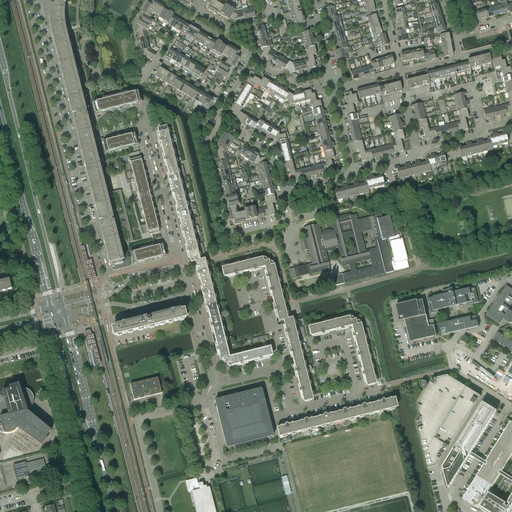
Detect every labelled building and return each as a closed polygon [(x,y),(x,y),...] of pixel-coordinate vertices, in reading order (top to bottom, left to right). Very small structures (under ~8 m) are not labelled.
[(80,28),(78,21),(78,14),(78,8),(80,1),(80,0),(50,0),(51,2),(50,5),(50,11),(49,15),(50,19),(50,25),(51,31),(52,34),(66,91),(73,117),(77,133),(91,130),(76,68),(82,67),(81,63),(75,60),(73,60),(73,58),(74,57),(78,51),(77,48),(71,49),(66,31),(80,28)] [(224,7),(218,3),(219,0),(208,0),(206,3),(210,5),(208,10),(216,15),(218,12),(224,16),(224,17),(228,20),(230,17),(234,10),(225,5),(224,7)] [(302,18),(301,13),(300,10),(302,10),(301,6),(299,7),(298,2),(300,2),(299,0),(287,0),(291,13),(294,25),(305,23),(303,17),(302,18)] [(157,15),(162,8),(163,6),(154,1),(152,5),(148,3),(142,12),(151,17),(153,13),(157,15)] [(505,14),(502,4),(497,6),(499,15),(504,13),(504,14),(505,14)] [(438,5),(429,8),(431,13),(439,10),(438,7),(439,6),(438,5)] [(494,17),(491,8),(486,9),(489,18),(494,17)] [(489,18),(486,9),(476,13),(478,21),(483,20),(484,21),(485,20),(485,19),(489,18)] [(158,19),(167,24),(173,16),(173,14),(169,11),(168,13),(163,10),(158,19)] [(236,11),(234,10),(230,17),(235,20),(244,18),(242,10),(236,11)] [(367,17),(369,22),(378,19),(378,18),(377,18),(376,14),(367,17)] [(442,15),(432,18),(434,23),(442,20),(441,17),(442,17),(442,15)] [(137,24),(139,26),(146,30),(152,21),(143,16),(141,20),(140,20),(137,24)] [(177,18),(173,16),(167,24),(172,27),(177,18)] [(181,21),(177,18),(172,27),(176,29),(181,21)] [(378,19),(369,22),(370,27),(379,25),(378,21),(379,21),(378,19)] [(186,24),(181,21),(176,29),(181,32),(186,24)] [(190,26),(186,24),(181,32),(185,35),(190,26)] [(264,25),(256,27),(255,27),(256,31),(253,31),(253,34),(266,31),(264,25)] [(445,25),(435,28),(437,34),(446,31),(445,27),(445,25)] [(137,30),(139,40),(147,39),(145,32),(146,30),(139,26),(137,30)] [(195,29),(190,26),(185,35),(190,37),(195,29)] [(301,33),(303,38),(312,36),(311,33),(314,32),(313,28),(310,28),(310,31),(301,33)] [(199,32),(195,29),(190,37),(194,40),(199,32)] [(381,30),(372,33),(374,38),(376,37),(382,35),(381,32),(382,31),(381,30)] [(203,34),(199,32),(194,40),(198,43),(203,34)] [(208,37),(203,34),(198,43),(203,45),(208,37)] [(385,34),(382,35),(376,37),(378,42),(387,39),(387,37),(386,38),(385,34)] [(451,40),(450,38),(449,38),(449,34),(440,35),(442,46),(451,44),(450,40),(451,40)] [(270,35),(267,36),(258,38),(258,41),(255,42),(256,44),(268,41),(271,40),(270,35)] [(212,39),(208,37),(203,45),(207,48),(212,39)] [(217,42),(212,39),(207,48),(212,51),(217,42)] [(387,39),(378,42),(379,47),(388,45),(387,41),(388,41),(387,39)] [(316,40),(304,43),(305,49),(313,47),(313,46),(315,46),(314,43),(317,43),(316,40)] [(240,58),(237,56),(236,56),(238,51),(229,46),(228,49),(227,48),(221,45),(222,44),(217,41),(217,42),(212,51),(221,56),(222,54),(223,55),(228,58),(225,63),(224,64),(222,63),(216,72),(225,77),(226,78),(229,73),(228,72),(231,67),(231,66),(234,67),(240,58)] [(453,50),(452,49),(451,44),(442,46),(444,57),(453,55),(452,50),(453,50)] [(270,46),(260,49),(263,51),(261,55),(265,58),(266,57),(270,50),(270,46)] [(313,47),(305,49),(308,59),(314,58),(313,55),(317,54),(315,46),(313,46),(313,47)] [(152,61),(156,54),(150,50),(150,48),(142,50),(142,51),(143,55),(152,61)] [(170,60),(175,52),(171,49),(166,57),(170,60)] [(269,64),(275,53),(270,50),(266,57),(265,58),(268,60),(267,62),(269,64)] [(433,50),(428,51),(430,61),(431,60),(431,59),(437,58),(436,55),(434,55),(433,50)] [(180,54),(175,52),(170,60),(175,63),(180,54)] [(275,53),(269,64),(271,65),(272,62),(275,64),(280,56),(275,53)] [(184,57),(180,54),(175,63),(179,65),(181,61),(184,57)] [(491,63),(489,54),(485,55),(485,54),(484,54),(484,55),(478,57),(480,66),(491,63)] [(278,69),(284,58),(280,56),(275,64),(278,65),(276,68),(278,69)] [(392,56),(386,57),(389,67),(391,66),(390,65),(394,64),(392,56)] [(184,57),(181,61),(179,65),(183,68),(186,64),(188,60),(184,57)] [(389,67),(386,57),(381,59),(384,68),(387,66),(387,67),(389,67)] [(480,66),(478,57),(474,58),(473,57),(472,57),(472,58),(468,59),(468,62),(470,68),(480,66)] [(495,68),(500,67),(506,65),(504,60),(502,61),(501,57),(492,59),(495,68)] [(284,58),(278,69),(280,70),(281,68),(284,69),(289,61),(284,58)] [(308,59),(303,60),(305,69),(305,70),(316,67),(314,58),(308,59)] [(188,60),(186,64),(183,68),(188,71),(193,62),(188,60)] [(289,61),(284,69),(288,69),(289,74),(295,72),(294,71),(292,63),(289,61)] [(379,70),(376,61),(370,62),(371,65),(373,71),(374,71),(377,70),(379,70)] [(197,65),(193,62),(188,71),(192,73),(195,69),(197,65)] [(298,62),(292,63),(294,71),(295,72),(298,72),(298,74),(301,74),(298,62)] [(159,79),(164,70),(160,68),(162,65),(158,63),(155,69),(158,71),(154,76),(159,79)] [(197,65),(195,69),(192,73),(196,76),(199,72),(201,68),(197,65)] [(371,65),(366,66),(369,76),(371,75),(371,74),(374,73),(374,71),(373,71),(371,65)] [(506,65),(500,67),(503,78),(511,75),(511,74),(510,67),(506,68),(506,65)] [(366,66),(361,68),(364,77),(367,76),(368,76),(369,76),(366,66)] [(201,68),(199,72),(196,76),(201,79),(203,75),(206,70),(201,68)] [(168,73),(164,70),(159,79),(163,81),(166,77),(168,73)] [(356,70),(351,71),(353,80),(357,79),(357,80),(359,79),(356,70)] [(225,77),(216,72),(214,76),(222,81),(225,77)] [(168,73),(166,77),(163,81),(168,84),(170,80),(173,76),(168,73)] [(173,76),(170,80),(168,84),(172,87),(177,78),(173,76)] [(222,81),(214,76),(211,81),(219,86),(222,81)] [(249,77),(245,84),(246,85),(253,89),(256,84),(259,79),(254,77),(253,79),(249,77)] [(261,81),(259,79),(256,84),(265,90),(269,83),(270,83),(270,82),(263,77),(261,81)] [(182,81),(177,78),(172,87),(177,89),(182,81)] [(186,84),(182,81),(177,89),(181,92),(183,88),(186,84)] [(269,83),(265,90),(270,93),(276,82),(274,81),(273,83),(270,82),(270,83),(269,83)] [(276,82),(270,93),(274,95),(279,87),(277,86),(278,83),(276,82)] [(186,84),(183,88),(181,92),(185,95),(188,90),(190,86),(186,84)] [(253,89),(246,85),(245,84),(243,87),(241,85),(240,87),(250,94),(253,89)] [(190,86),(188,90),(185,95),(190,97),(192,93),(195,89),(190,86)] [(282,89),(279,87),(274,95),(279,98),(286,87),(284,86),(282,89)] [(250,94),(240,87),(238,89),(241,91),(239,93),(240,94),(248,98),(250,94)] [(286,87),(279,98),(284,101),(288,100),(287,96),(289,93),(286,91),(288,89),(286,87)] [(195,89),(192,93),(190,97),(194,100),(197,96),(199,92),(195,89)] [(302,92),(299,93),(299,90),(297,91),(300,103),(305,101),(303,93),(302,92)] [(316,101),(315,96),(314,93),(312,94),(311,90),(302,92),(303,93),(305,101),(310,100),(311,103),(316,101)] [(133,92),(130,93),(122,95),(124,106),(130,105),(130,106),(133,106),(132,104),(140,102),(139,96),(137,91),(133,92)] [(199,92),(197,96),(194,100),(199,103),(204,94),(199,92)] [(358,103),(356,94),(352,95),(351,92),(344,94),(347,105),(352,104),(353,104),(358,103)] [(453,95),(455,101),(464,98),(463,95),(466,95),(466,92),(453,95)] [(248,98),(240,94),(239,93),(238,96),(235,95),(234,96),(245,103),(248,98)] [(208,97),(204,94),(199,103),(203,105),(208,97)] [(122,95),(109,98),(112,109),(117,108),(117,110),(120,109),(119,107),(124,106),(122,95)] [(245,103),(234,96),(233,98),(235,100),(234,102),(235,103),(242,108),(245,103)] [(212,99),(208,97),(203,105),(208,108),(210,104),(213,106),(216,100),(213,98),(212,99)] [(96,113),(104,111),(104,113),(107,112),(106,111),(112,109),(109,98),(93,102),(96,113)] [(322,108),(320,100),(316,101),(311,103),(309,103),(309,106),(311,105),(313,111),(322,108)] [(235,103),(234,102),(230,110),(233,112),(232,114),(236,117),(239,112),(242,108),(235,103)] [(468,103),(456,106),(457,111),(465,109),(467,109),(466,106),(469,105),(468,103)] [(354,109),(353,104),(352,104),(347,105),(340,107),(342,114),(345,113),(346,117),(355,115),(354,109)] [(499,106),(494,107),(496,117),(499,116),(500,119),(502,118),(499,106)] [(423,109),(415,111),(414,111),(415,114),(412,115),(412,117),(425,114),(423,109)] [(465,109),(457,111),(460,121),(460,122),(465,120),(465,118),(469,117),(467,109),(465,109)] [(483,110),(485,118),(485,119),(489,119),(489,121),(492,121),(489,109),(483,110)] [(249,118),(239,112),(236,117),(239,118),(237,122),(244,126),(245,125),(244,125),(249,118)] [(326,113),(314,116),(315,121),(325,119),(324,116),(327,115),(326,113)] [(389,117),(390,122),(400,120),(399,117),(402,116),(401,114),(389,117)] [(253,120),(249,118),(244,125),(245,125),(244,126),(246,127),(245,130),(247,131),(253,120)] [(426,119),(418,121),(417,121),(419,129),(422,128),(423,131),(429,130),(429,129),(426,119)] [(253,120),(247,131),(249,132),(250,130),(253,131),(255,128),(256,127),(258,123),(253,120)] [(260,120),(258,123),(256,127),(255,128),(258,130),(256,132),(258,134),(265,123),(260,120)] [(460,121),(455,123),(457,131),(457,132),(468,129),(465,120),(460,122),(460,121)] [(269,126),(265,123),(258,134),(260,135),(262,132),(264,134),(265,133),(269,126)] [(329,123),(317,126),(318,132),(327,129),(327,126),(329,125),(329,123)] [(450,124),(444,125),(447,135),(450,134),(450,137),(453,136),(450,124)] [(358,125),(350,127),(348,127),(349,130),(346,131),(347,133),(359,130),(358,125)] [(404,125),(392,128),(393,133),(401,131),(402,130),(402,128),(405,127),(404,125)] [(269,126),(265,133),(264,134),(267,135),(265,138),(267,139),(274,128),(269,126)] [(172,148),(168,134),(167,129),(166,128),(165,127),(164,127),(159,128),(158,129),(158,130),(158,131),(160,139),(158,139),(158,140),(158,141),(159,142),(160,142),(162,150),(172,148)] [(442,139),(439,127),(434,128),(436,136),(436,137),(439,137),(440,140),(442,139)] [(279,131),(274,128),(267,139),(269,140),(271,138),(274,140),(275,137),(280,136),(280,135),(279,131)] [(429,130),(423,131),(425,140),(436,137),(436,136),(434,128),(429,129),(429,130)] [(133,241),(122,198),(120,190),(107,193),(91,130),(77,133),(85,168),(99,221),(105,248),(107,247),(109,255),(108,256),(108,258),(110,258),(112,269),(113,269),(113,270),(114,270),(115,270),(129,267),(129,266),(130,266),(130,265),(129,258),(124,260),(120,244),(133,241)] [(393,133),(396,143),(401,142),(401,139),(404,139),(402,130),(401,131),(393,133)] [(234,138),(226,133),(223,138),(232,143),(234,138)] [(500,135),(497,136),(496,133),(494,133),(497,145),(502,144),(500,135)] [(123,135),(124,136),(118,138),(121,149),(137,145),(135,134),(126,136),(126,134),(123,135)] [(332,134),(319,137),(321,142),(330,140),(329,137),(332,136),(332,134)] [(360,136),(352,138),(351,138),(352,141),(349,142),(350,144),(353,143),(352,143),(362,141),(360,136)] [(110,138),(111,139),(103,142),(105,153),(121,149),(118,138),(113,139),(113,137),(110,138)] [(232,143),(223,138),(221,142),(229,147),(232,143)] [(287,139),(280,141),(279,141),(278,141),(277,142),(278,145),(275,145),(276,148),(288,145),(287,139)] [(485,142),(482,142),(481,140),(479,140),(482,152),(487,151),(485,142)] [(352,143),(353,143),(354,151),(358,150),(359,153),(364,151),(362,141),(352,143)] [(218,147),(219,148),(226,152),(229,147),(221,142),(218,147)] [(396,143),(391,145),(393,153),(392,153),(393,154),(404,151),(401,142),(396,143)] [(474,144),(471,145),(471,142),(468,143),(471,155),(477,154),(474,144)] [(244,157),(249,150),(249,149),(246,148),(248,145),(246,144),(239,155),(244,157)] [(334,144),(322,147),(323,152),(332,150),(332,149),(332,147),(335,147),(334,144)] [(464,147),(461,148),(460,145),(458,145),(461,158),(466,156),(464,147)] [(385,146),(380,147),(382,157),(385,156),(386,159),(388,158),(385,146)] [(176,165),(174,156),(172,148),(162,150),(164,158),(163,159),(163,160),(163,161),(164,161),(164,162),(165,161),(167,167),(176,165)] [(217,152),(219,162),(227,160),(225,153),(226,152),(219,148),(217,152)] [(249,149),(249,150),(244,157),(249,160),(255,149),(253,148),(252,151),(249,149)] [(255,149),(249,160),(253,163),(258,155),(256,153),(257,151),(255,149)] [(375,149),(369,150),(372,158),(372,159),(375,158),(376,161),(378,161),(375,149)] [(289,150),(281,152),(280,152),(281,155),(278,156),(278,158),(291,155),(289,150)] [(332,150),(323,152),(326,163),(331,162),(331,159),(335,158),(332,150)] [(372,158),(369,150),(364,151),(359,153),(361,162),(372,159),(372,158)] [(438,156),(435,157),(434,154),(432,154),(435,167),(441,165),(438,156)] [(258,155),(253,163),(257,165),(266,163),(265,157),(260,158),(259,155),(258,155)] [(129,160),(134,179),(145,176),(143,168),(145,167),(144,165),(142,165),(140,157),(129,160)] [(284,162),(282,163),(285,171),(288,170),(289,172),(295,171),(294,171),(292,160),(284,162)] [(423,163),(420,164),(419,161),(417,161),(420,173),(425,172),(423,163)] [(334,171),(331,162),(326,163),(321,164),(323,172),(323,174),(334,171)] [(413,165),(410,166),(409,163),(407,164),(410,176),(415,175),(413,165)] [(181,183),(179,174),(176,165),(167,167),(169,178),(168,178),(168,179),(168,180),(168,181),(169,181),(170,181),(171,186),(181,183)] [(315,166),(310,167),(312,176),(315,175),(316,178),(318,178),(315,166)] [(404,177),(402,169),(402,168),(399,169),(398,166),(394,167),(395,170),(397,170),(399,179),(404,177)] [(270,167),(258,170),(259,175),(269,173),(268,170),(271,169),(270,167)] [(305,168),(300,169),(302,178),(302,179),(305,178),(306,181),(308,180),(305,168)] [(302,178),(300,169),(294,171),(295,171),(289,172),(291,181),(302,179),(302,178)] [(376,177),(373,178),(373,175),(370,176),(373,188),(379,186),(376,177)] [(147,184),(146,181),(145,176),(134,179),(139,197),(150,195),(148,186),(149,186),(149,183),(147,184)] [(271,184),(271,181),(273,180),(273,178),(261,181),(262,186),(271,184)] [(361,184),(358,185),(357,182),(355,182),(358,195),(363,193),(361,184)] [(185,200),(183,192),(186,192),(185,188),(182,189),(181,183),(171,186),(173,191),(171,191),(171,192),(171,193),(172,194),(172,195),(173,194),(175,202),(185,200)] [(351,187),(348,187),(347,185),(345,185),(348,197),(353,196),(351,187)] [(343,199),(341,190),(340,189),(337,190),(336,187),(334,188),(337,200),(343,199)] [(276,188),(263,191),(264,194),(264,195),(265,196),(274,194),(274,193),(273,191),(276,191),(276,188)] [(265,196),(267,207),(273,206),(272,203),(276,202),(274,194),(265,196)] [(155,214),(153,209),(153,205),(154,205),(153,202),(152,203),(150,195),(139,197),(144,216),(155,214)] [(238,205),(237,200),(236,195),(226,197),(225,197),(227,208),(236,206),(238,205)] [(188,211),(190,211),(189,204),(186,205),(185,200),(175,202),(177,210),(176,211),(176,212),(176,213),(177,213),(177,214),(178,213),(180,222),(190,219),(188,211)] [(247,220),(245,211),(237,213),(236,207),(236,206),(227,208),(228,209),(228,210),(227,211),(229,221),(234,220),(235,225),(245,222),(244,221),(247,220)] [(275,215),(273,206),(267,207),(262,208),(264,216),(264,218),(275,215)] [(257,218),(254,207),(244,209),(245,211),(247,220),(257,218)] [(155,214),(144,216),(148,235),(159,232),(157,224),(159,224),(158,221),(157,221),(155,214)] [(334,232),(333,232),(332,231),(331,231),(330,230),(329,230),(328,230),(327,230),(326,230),(326,231),(325,231),(324,232),(323,232),(323,233),(323,234),(322,235),(319,224),(303,228),(306,240),(303,241),(306,251),(309,250),(312,263),(310,264),(293,268),(294,271),(296,278),(330,269),(325,249),(326,249),(326,250),(327,250),(328,251),(329,251),(330,251),(331,251),(332,251),(333,251),(334,251),(334,250),(335,250),(335,249),(336,249),(336,248),(336,247),(337,247),(337,246),(338,246),(343,266),(349,264),(350,272),(332,276),(334,283),(334,286),(393,272),(393,271),(409,268),(407,262),(406,262),(406,261),(407,260),(402,239),(400,239),(399,237),(396,226),(392,227),(389,216),(382,218),(381,215),(357,220),(356,214),(350,216),(349,214),(342,216),(337,218),(337,219),(331,221),(334,232)] [(196,233),(194,226),(192,227),(190,219),(180,222),(182,230),(181,230),(181,231),(181,232),(182,233),(183,233),(185,241),(195,238),(193,233),(196,233)] [(200,260),(196,246),(195,238),(185,241),(187,249),(186,249),(186,250),(186,251),(186,252),(188,252),(189,258),(191,263),(195,262),(195,261),(200,260)] [(81,246),(80,246),(86,269),(87,276),(89,275),(90,277),(90,280),(92,280),(94,279),(96,279),(95,275),(95,274),(92,260),(91,259),(90,259),(88,260),(84,245),(82,246),(81,246)] [(162,245),(146,249),(149,260),(165,256),(162,245)] [(146,249),(130,253),(133,264),(149,260),(146,249)] [(270,266),(270,265),(269,261),(269,260),(263,261),(262,257),(243,262),(245,272),(253,270),(254,271),(255,271),(256,271),(257,271),(257,269),(265,267),(270,266)] [(210,280),(207,266),(205,259),(200,260),(195,261),(195,262),(198,272),(196,272),(197,272),(197,273),(197,274),(197,275),(199,275),(201,283),(210,280)] [(245,272),(243,262),(228,266),(226,267),(224,267),(223,268),(222,269),(222,271),(223,274),(224,276),(225,277),(226,277),(231,276),(234,275),(235,276),(236,276),(237,276),(237,275),(238,275),(237,274),(245,272)] [(278,281),(274,264),(270,265),(270,266),(265,267),(267,275),(265,275),(265,276),(265,277),(266,278),(266,279),(267,278),(269,283),(278,281)] [(9,279),(0,281),(0,291),(12,289),(9,279)] [(210,280),(201,283),(203,291),(201,291),(201,292),(201,293),(202,293),(202,294),(204,294),(205,299),(214,297),(210,280)] [(278,281),(269,283),(270,289),(269,289),(269,290),(269,291),(269,292),(271,292),(273,300),(282,297),(278,281)] [(511,289),(506,285),(497,298),(486,315),(500,324),(504,319),(504,320),(505,321),(505,322),(506,322),(507,323),(508,323),(509,323),(509,324),(510,324),(511,324),(511,323),(511,289)] [(430,309),(431,313),(442,311),(442,309),(452,307),(456,306),(467,303),(467,305),(473,304),(478,303),(476,294),(475,288),(470,289),(469,288),(459,291),(458,287),(452,288),(448,289),(442,290),(443,294),(433,297),(433,298),(428,299),(429,304),(430,308),(430,309)] [(218,313),(217,306),(214,297),(205,299),(206,305),(205,305),(205,306),(205,307),(205,308),(207,308),(209,316),(218,313)] [(287,315),(284,305),(282,297),(273,300),(275,308),(273,308),(273,309),(274,310),(274,311),(276,311),(277,317),(278,322),(283,321),(288,319),(287,317),(287,316),(287,315)] [(417,300),(396,305),(399,321),(405,320),(405,322),(409,340),(410,342),(412,342),(413,341),(433,337),(435,336),(437,336),(436,333),(435,329),(434,325),(433,320),(428,321),(426,315),(425,310),(422,299),(417,300)] [(113,337),(170,322),(184,319),(187,318),(184,309),(174,311),(173,310),(172,310),(171,310),(170,311),(171,312),(154,316),(154,315),(146,317),(145,317),(144,317),(143,317),(143,319),(125,324),(124,322),(123,322),(122,323),(121,323),(122,324),(116,326),(111,327),(113,333),(113,337)] [(223,332),(220,321),(218,313),(209,316),(211,324),(210,324),(210,325),(210,326),(210,327),(212,327),(214,337),(224,335),(224,334),(223,332)] [(470,317),(439,324),(440,330),(442,335),(447,334),(455,332),(459,331),(460,331),(461,331),(479,327),(477,320),(476,315),(476,316),(470,317)] [(349,316),(330,321),(332,331),(340,329),(341,330),(342,330),(343,330),(344,330),(343,328),(351,326),(355,319),(350,320),(349,316)] [(298,339),(294,325),(294,322),(293,318),(288,319),(283,321),(284,324),(286,331),(284,331),(284,332),(284,333),(285,333),(285,334),(286,334),(288,342),(298,339)] [(355,319),(351,326),(353,334),(352,334),(352,335),(352,336),(352,337),(353,337),(353,338),(354,337),(356,345),(366,343),(361,323),(357,324),(355,319)] [(332,331),(330,321),(310,326),(309,327),(309,328),(309,329),(310,334),(310,335),(312,336),(313,336),(321,334),(321,335),(322,335),(323,335),(324,334),(324,333),(332,331)] [(96,364),(100,363),(93,334),(91,334),(90,329),(84,331),(89,350),(93,350),(96,364)] [(493,339),(493,340),(511,351),(511,341),(497,332),(493,339)] [(229,357),(225,340),(224,335),(214,337),(217,348),(216,348),(216,349),(216,350),(216,351),(218,351),(220,359),(224,358),(229,357)] [(464,335),(461,341),(466,344),(469,338),(464,335)] [(301,351),(303,350),(302,344),(299,344),(298,339),(288,342),(290,350),(289,350),(289,351),(289,352),(289,353),(290,353),(291,353),(293,361),(303,359),(301,351)] [(371,362),(367,350),(366,343),(356,345),(358,353),(357,354),(357,355),(357,356),(357,357),(359,356),(361,365),(371,362)] [(272,355),(272,354),(272,353),(271,349),(270,348),(269,347),(268,347),(249,352),(251,361),(259,359),(259,361),(260,361),(261,361),(261,360),(262,360),(262,359),(270,356),(271,356),(272,355)] [(251,361),(249,352),(229,357),(224,358),(225,364),(230,362),(231,366),(240,364),(240,366),(241,366),(242,365),(243,365),(243,363),(251,361)] [(303,359),(293,361),(295,369),(294,370),(294,371),(294,372),(295,373),(296,372),(298,380),(308,378),(306,373),(309,372),(307,366),(305,367),(303,359)] [(375,380),(372,370),(371,362),(361,365),(363,373),(362,373),(362,374),(362,375),(362,376),(364,376),(365,382),(366,383),(366,384),(367,385),(368,386),(369,386),(373,385),(375,384),(375,383),(375,382),(375,380)] [(435,466),(437,466),(447,449),(448,447),(461,425),(468,415),(474,404),(475,404),(477,400),(479,397),(480,396),(477,394),(476,394),(476,393),(461,384),(458,382),(457,381),(447,376),(432,380),(430,382),(417,404),(420,416),(418,418),(416,422),(428,468),(432,467),(435,466)] [(134,400),(140,399),(162,393),(158,377),(130,384),(134,400)] [(312,396),(309,385),(308,378),(298,380),(300,389),(299,389),(299,390),(299,391),(299,392),(301,392),(302,398),(303,400),(304,401),(305,401),(306,402),(310,401),(311,400),(312,400),(312,399),(312,397),(312,396)] [(51,431),(28,411),(27,410),(28,409),(29,409),(29,408),(30,408),(30,407),(31,407),(31,406),(32,406),(32,405),(33,404),(33,403),(33,402),(34,401),(34,400),(34,399),(34,398),(33,397),(33,396),(33,395),(33,394),(32,394),(32,393),(31,392),(30,391),(29,390),(28,389),(27,389),(26,389),(24,388),(23,388),(22,388),(21,388),(20,388),(19,383),(11,386),(8,387),(8,388),(10,388),(10,389),(2,391),(4,397),(3,399),(2,400),(1,401),(0,402),(0,431),(0,432),(2,433),(3,433),(4,434),(5,434),(6,434),(7,434),(8,434),(9,434),(10,434),(11,434),(12,433),(15,431),(18,429),(41,446),(47,437),(46,436),(51,431)] [(215,400),(215,401),(214,401),(215,404),(214,404),(215,408),(216,407),(226,447),(227,448),(234,446),(235,449),(267,441),(266,438),(273,436),(273,435),(262,389),(261,389),(261,388),(242,393),(215,400)] [(397,406),(397,405),(396,400),(395,399),(394,398),(392,398),(384,400),(384,399),(383,399),(382,399),(381,400),(381,401),(373,403),(376,413),(395,408),(396,407),(397,406)] [(449,488),(450,488),(454,480),(469,456),(471,452),(497,411),(482,402),(442,467),(445,478),(448,487),(448,488),(449,488)] [(376,413),(373,403),(365,405),(365,404),(364,404),(363,404),(362,404),(362,406),(354,408),(356,417),(364,415),(365,418),(371,417),(371,414),(376,413)] [(356,417),(354,408),(346,410),(345,409),(344,409),(343,409),(342,409),(343,411),(335,413),(337,422),(342,421),(343,424),(349,422),(348,419),(356,417)] [(337,422),(335,413),(326,415),(326,413),(325,413),(324,414),(323,414),(323,416),(316,418),(318,427),(326,425),(326,428),(333,426),(332,424),(337,422)] [(318,427),(316,418),(307,420),(307,418),(306,418),(305,418),(304,419),(304,420),(296,423),(298,432),(303,431),(304,433),(310,432),(310,429),(318,427)] [(486,461),(487,462),(485,465),(484,464),(463,499),(478,509),(479,508),(485,511),(511,511),(511,422),(510,421),(486,461)] [(298,432),(296,423),(288,425),(287,423),(286,423),(285,423),(285,424),(284,424),(285,425),(276,427),(279,437),(298,432)] [(471,452),(469,456),(477,460),(484,464),(485,465),(487,462),(486,461),(479,457),(471,452)] [(28,472),(45,467),(43,459),(23,464),(22,463),(14,465),(18,479),(29,476),(28,472)] [(284,476),(281,477),(286,496),(289,495),(291,494),(287,476),(284,476)] [(214,511),(212,501),(208,487),(206,488),(204,489),(203,486),(202,483),(198,484),(198,485),(196,485),(195,480),(185,482),(188,493),(190,492),(193,491),(192,491),(197,511),(214,511)]
